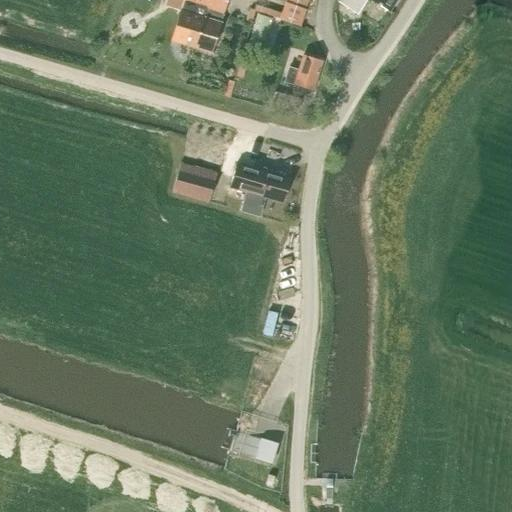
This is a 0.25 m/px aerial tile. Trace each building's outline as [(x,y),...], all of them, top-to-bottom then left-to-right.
[(171,40),(176,42),(194,47),(203,17),(207,0),(183,0),(183,3),(171,40)] [(223,15),(227,0),(207,0),(203,17),(194,47),(211,53),(220,23),(222,15),(223,15)] [(286,0),(285,4),(305,10),(308,0),(286,0)] [(357,15),(366,0),(372,0),(389,11),(396,0),(340,0),(338,3),(357,15)] [(310,98),(312,92),(321,62),(302,56),(298,70),(289,67),(284,81),(293,84),(291,92),(310,98)] [(301,99),(273,92),(270,104),(297,112),(301,99)] [(214,133),(190,126),(182,150),(206,158),(214,133)] [(207,203),(216,173),(180,162),(171,193),(207,203)] [(282,202),(289,179),(236,164),(229,187),(282,202)] [(271,463),(277,443),(260,438),(254,458),(271,463)] [(275,477),(268,475),(265,486),(272,488),(275,477)]
